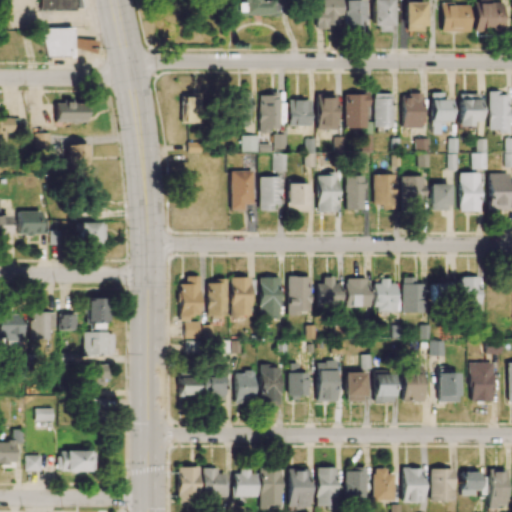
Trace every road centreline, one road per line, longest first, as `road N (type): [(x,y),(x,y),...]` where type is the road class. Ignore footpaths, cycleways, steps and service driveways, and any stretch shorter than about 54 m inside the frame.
road 1 (residential): [(511,62),(157,62),(128,70)]
road 2 (residential): [(511,435),(147,436)]
road 3 (residential): [(511,245),(149,247)]
road 4 (primary): [(147,511),(149,247)]
road 5 (primary): [(149,247),(138,127),(113,0)]
road 6 (residential): [(149,276),(0,276)]
road 7 (residential): [(148,499),(0,499)]
road 8 (residential): [(128,70),(0,78)]
